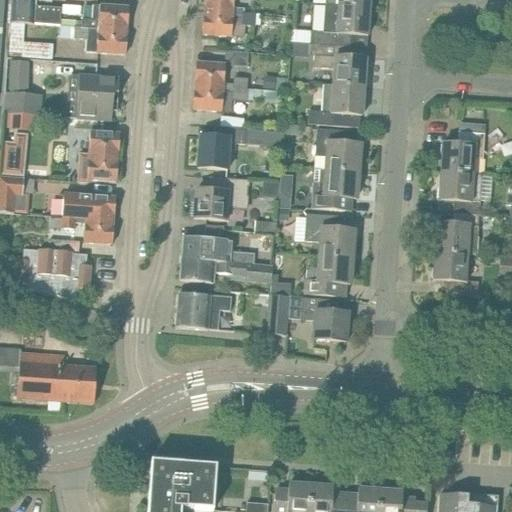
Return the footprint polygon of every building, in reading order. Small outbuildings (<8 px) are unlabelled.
[(10,0),(9,24),(24,25),(24,24),(34,25),(35,7),(35,0),(10,0)] [(204,0),(204,12),(243,15),(244,9),(232,9),(232,8),(232,0),(204,0)] [(310,32),(309,44),(352,48),(353,36),(367,37),(369,8),(325,4),(325,7),(323,21),(322,33),(310,32)] [(60,21),(60,27),(126,32),(128,8),(100,6),(98,26),(88,26),(88,19),(83,19),(83,23),(60,21)] [(61,9),(35,7),(34,25),(60,27),(60,21),(61,9)] [(254,26),(254,16),(243,15),(204,12),(202,36),(230,38),(232,18),(242,19),(241,25),(254,26)] [(23,44),(24,25),(9,24),(7,57),(52,60),(53,46),(23,44)] [(125,56),(126,32),(60,27),(59,38),(87,40),(86,53),(125,56)] [(351,59),(352,48),(309,44),(308,57),(314,58),(313,69),(334,71),(333,86),(364,88),(366,60),(351,59)] [(27,64),(11,63),(10,90),(26,91),(27,64)] [(195,87),(245,91),(246,79),(234,78),(233,84),(223,84),(224,65),(216,65),(196,63),(195,87)] [(119,79),(79,76),(76,119),(111,122),(112,112),(117,112),(117,103),(114,103),(115,95),(118,95),(119,79)] [(263,77),(262,91),(274,92),(274,90),(275,78),(263,77)] [(364,88),(333,86),(323,86),(321,113),(308,112),(307,125),(359,129),(360,116),(362,116),(364,88)] [(245,91),(195,87),(193,111),(221,113),(221,111),(230,112),(233,110),(234,100),(261,102),(262,92),(245,91)] [(10,116),(33,117),(38,118),(40,96),(6,94),(4,115),(7,115),(10,116)] [(33,117),(10,116),(9,130),(32,132),(33,117)] [(220,127),(246,129),(247,120),(221,118),(220,127)] [(442,144),(440,172),(472,175),(473,160),(473,158),(482,159),(484,134),(484,125),(459,124),(458,133),(457,145),(442,144)] [(246,129),(220,127),(214,126),(214,127),(217,128),(216,138),(199,137),(197,169),(228,171),(229,151),(235,152),(235,143),(245,144),(246,129)] [(314,169),(358,172),(360,146),(349,145),(350,132),(317,130),(314,169)] [(79,154),(77,183),(89,184),(89,180),(96,181),(116,182),(118,158),(119,135),(99,133),(90,133),(88,155),(79,154)] [(264,147),(264,151),(280,151),(281,135),(265,133),(264,147)] [(5,144),(2,174),(22,176),(25,136),(15,135),(14,145),(5,144)] [(358,172),(314,169),(311,209),(324,211),(344,212),(345,199),(356,200),(358,172)] [(472,175),(440,172),(438,201),(453,202),(453,214),(478,216),(481,176),(472,175)] [(0,178),(0,212),(12,214),(13,195),(22,195),(23,180),(0,178)] [(225,222),(226,208),(245,210),(247,181),(211,178),(210,192),(195,191),(193,219),(225,222)] [(115,198),(95,197),(86,196),(64,195),(63,208),(62,218),(113,222),(115,198)] [(278,200),(278,207),(289,208),(290,198),(279,197),(278,200)] [(278,209),(277,221),(288,221),(289,210),(278,209)] [(436,224),(434,253),(467,255),(476,255),(478,228),(478,216),(453,214),(452,225),(436,224)] [(320,243),(319,255),(351,257),(353,232),(343,231),(344,218),(306,215),(304,242),(320,243)] [(49,219),(49,229),(61,230),(74,231),(75,225),(85,225),(83,244),(92,244),(112,246),(113,222),(62,218),(62,220),(49,219)] [(253,235),(264,236),(275,237),(276,224),(254,222),(253,235)] [(183,239),(181,260),(253,265),(253,255),(230,253),(230,246),(231,243),(218,242),(219,232),(205,230),(204,241),(198,240),(183,239)] [(49,240),(48,251),(52,252),(68,253),(69,242),(49,240)] [(89,291),(91,267),(86,267),(87,256),(72,255),(72,254),(68,253),(52,252),(48,251),(45,251),(38,250),(38,253),(23,251),(22,262),(17,262),(17,265),(16,284),(28,285),(27,289),(55,296),(61,298),(61,296),(76,298),(76,290),(89,291)] [(465,282),(467,255),(434,253),(432,281),(448,282),(447,294),(477,296),(478,283),(465,282)] [(351,257),(319,255),(318,268),(306,267),(304,295),(338,298),(339,285),(349,285),(351,257)] [(511,276),(511,257),(507,257),(500,257),(499,275),(511,276)] [(271,277),(272,267),(256,266),(181,260),(179,281),(199,283),(213,284),(213,273),(246,275),(246,281),(271,283),(271,277)] [(270,297),(289,298),(290,286),(277,285),(278,277),(271,277),(271,283),(270,296),(270,297)] [(198,296),(178,295),(176,328),(216,332),(217,313),(229,314),(230,299),(198,296)] [(270,297),(266,336),(286,338),(288,320),(288,318),(289,298),(270,297)] [(346,343),(347,342),(345,341),(347,315),(337,314),(338,302),(302,299),(300,321),(315,322),(313,340),(346,343)] [(21,351),(0,349),(0,371),(18,373),(16,400),(92,405),(95,369),(63,367),(64,357),(21,354),(21,351)] [(184,466),(156,464),(155,480),(150,479),(149,494),(153,495),(152,504),(147,504),(146,511),(180,511),(181,510),(206,511),(212,511),(213,497),(214,497),(215,483),(209,483),(210,469),(216,470),(216,468),(184,466)] [(308,511),(311,486),(288,485),(288,496),(276,495),(276,491),(275,491),(273,511),(308,511)] [(343,511),(345,500),(332,499),(333,488),(311,486),(308,511),(343,511)] [(378,511),(380,491),(358,489),(357,500),(345,500),(343,511),(378,511)] [(380,491),(378,511),(426,511),(427,505),(401,503),(402,492),(380,491)] [(466,511),(467,497),(440,495),(438,511),(466,511)] [(467,497),(466,511),(496,511),(498,497),(468,495),(467,497)] [(246,503),(244,511),(265,511),(266,504),(246,503)]
